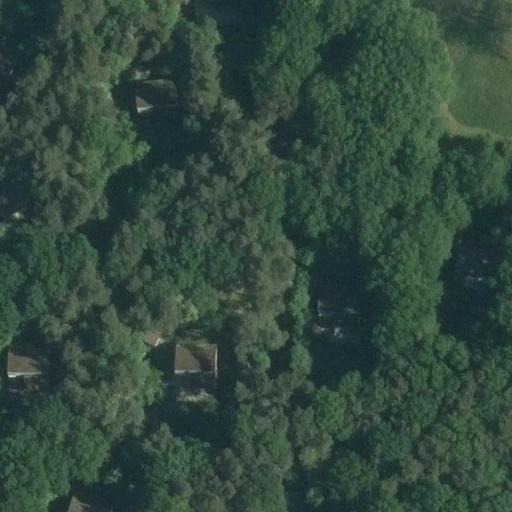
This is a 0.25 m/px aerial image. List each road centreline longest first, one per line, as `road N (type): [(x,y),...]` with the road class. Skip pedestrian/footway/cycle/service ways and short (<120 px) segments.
road 1 (track): [(303,136),(270,381),(290,419),(346,449),(373,475),(384,511)]
road 2 (track): [(303,136),(283,126),(222,140),(167,173),(73,257),(0,302)]
road 3 (track): [(303,136),(446,192),(511,199)]
road 4 (track): [(296,0),(313,92),(303,136)]
